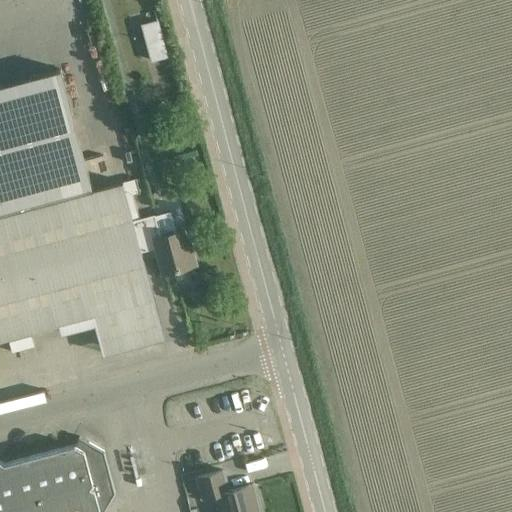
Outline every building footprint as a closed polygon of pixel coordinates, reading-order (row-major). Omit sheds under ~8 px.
[(167,55),(157,20),(142,24),(151,60),(167,55)] [(61,73),(0,89),(0,337),(59,322),(61,331),(95,322),(103,351),(163,336),(140,250),(133,220),(126,195),(139,192),(135,178),(92,189),(61,73)] [(154,214),(133,220),(140,250),(156,246),(163,271),(195,263),(190,244),(187,244),(183,229),(175,231),(170,211),(154,215),(154,214)] [(0,511),(102,511),(114,492),(104,450),(79,436),(74,444),(4,462),(0,460),(0,511)] [(203,497),(216,494),(220,511),(255,511),(254,505),(258,504),(252,483),(227,489),(222,469),(197,475),(203,497)]
